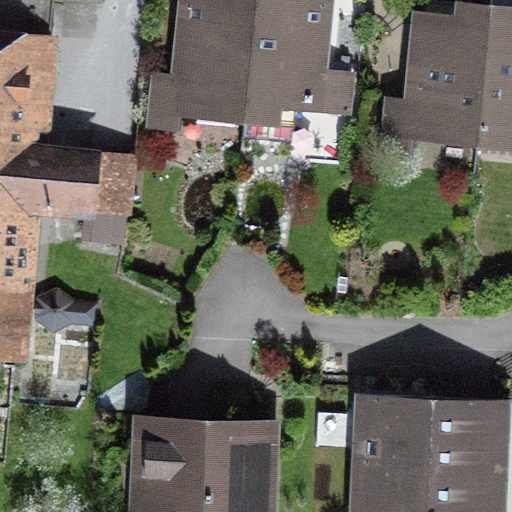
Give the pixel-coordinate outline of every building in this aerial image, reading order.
[(193,0),(179,118),(255,127),(270,0),(193,0)] [(270,0),(255,127),(338,137),(352,0),(270,0)] [(412,143),(487,152),(504,10),(428,1),(412,143)] [(511,11),(504,10),(487,152),(511,154),(511,11)] [(67,45),(0,38),(0,371),(34,375),(47,225),(108,230),(114,159),(57,154),(67,45)] [(511,511),(511,411),(360,403),(353,511),(511,511)] [(282,511),(287,434),(134,425),(129,511),(282,511)]
